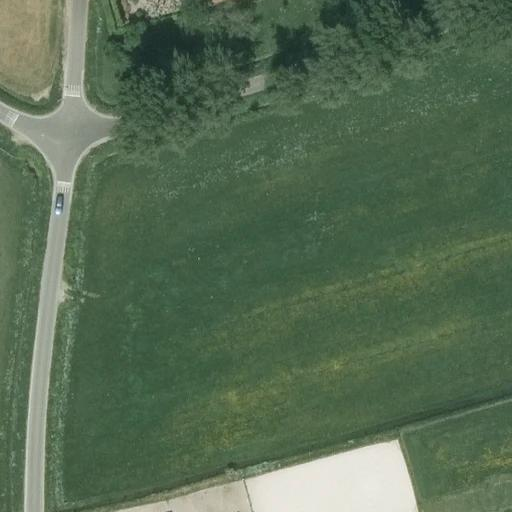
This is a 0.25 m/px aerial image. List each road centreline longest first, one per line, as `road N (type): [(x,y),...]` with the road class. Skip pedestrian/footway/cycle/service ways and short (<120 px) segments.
road 1 (unclassified): [(74,148),(165,131),(511,16)]
road 2 (unclassified): [(32,511),(74,148)]
road 3 (unclassified): [(74,148),(79,0)]
